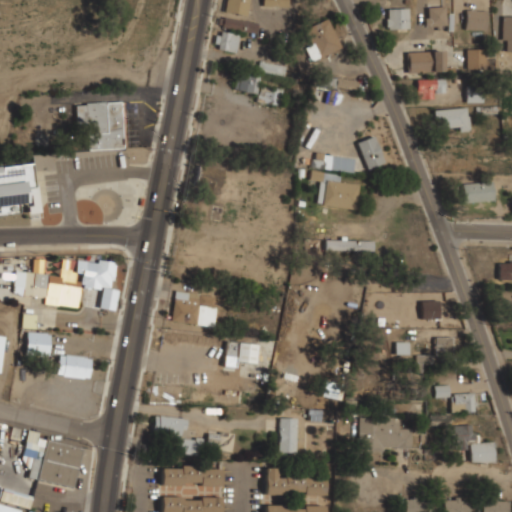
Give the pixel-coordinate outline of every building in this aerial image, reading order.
[(244,15),(247,0),(225,0),(223,10),(244,15)] [(424,26),(444,26),(444,6),(424,6),(424,26)] [(407,29),(407,9),(386,9),(386,29),(407,29)] [(486,9),(465,9),(465,29),(486,29),(486,9)] [(501,50),(511,50),(511,15),(501,15),(501,50)] [(315,60),(342,46),(327,17),(300,31),(315,60)] [(221,28),(256,31),(256,21),(222,18),(221,28)] [(235,34),(217,32),(215,48),(234,50),(235,34)] [(484,48),(465,48),(465,66),(484,66),(484,48)] [(406,50),(406,71),(442,71),(442,50),(406,50)] [(283,75),(284,64),(258,60),(257,71),(283,75)] [(233,89),(257,93),(255,102),(279,106),(282,88),(258,84),(259,74),(236,71),(233,89)] [(319,87),(356,90),(357,80),(320,76),(319,87)] [(434,98),(434,91),(444,91),(444,78),(416,78),(416,98),(434,98)] [(465,85),(465,102),(482,102),(482,85),(465,85)] [(120,102),(74,103),(76,131),(86,131),(87,150),(122,148),(120,102)] [(470,129),(468,106),(436,109),(437,131),(470,129)] [(384,162),(373,134),(356,141),(366,168),(384,162)] [(511,163),(511,154),(477,154),(477,163),(511,163)] [(0,166),(0,213),(39,210),(34,163),(0,166)] [(196,183),(204,184),(203,192),(217,193),(219,165),(197,164),(196,183)] [(354,209),(358,183),(338,180),(339,174),(320,172),(315,203),(354,209)] [(462,182),(462,201),(493,201),(492,181),(462,182)] [(373,239),(325,239),(325,250),(373,250),(373,239)] [(103,262),(61,258),(59,275),(42,273),(44,259),(33,258),(32,271),(14,269),(12,294),(44,297),(44,304),(77,308),(79,283),(101,285),(103,262)] [(511,261),(497,261),(497,280),(511,280),(511,261)] [(171,320),(208,324),(209,316),(210,317),(212,297),(173,293),(171,320)] [(420,318),(438,318),(438,299),(420,299),(420,318)] [(50,334),(28,329),(23,350),(45,355),(50,334)] [(452,336),(434,336),(434,354),(452,354),(452,336)] [(256,343),(225,340),(223,359),(254,362),(256,343)] [(394,353),(407,354),(407,344),(394,344),(394,353)] [(89,375),(88,354),(57,355),(58,377),(89,375)] [(238,403),(238,384),(212,384),(212,403),(238,403)] [(448,385),(434,385),(434,397),(448,396),(448,385)] [(450,410),(474,410),(474,392),(450,392),(450,410)] [(185,418),(154,414),(151,434),(175,438),(173,451),(200,455),(202,439),(183,436),(185,418)] [(362,417),(362,449),(410,449),(410,427),(398,427),(398,417),(362,417)] [(277,418),(277,453),(295,453),(295,418),(277,418)] [(469,462),(494,461),(493,441),(478,442),(478,432),(471,432),(471,424),(450,425),(451,449),(469,449),(469,462)] [(205,446),(232,451),(235,434),(208,429),(205,446)] [(19,464),(29,466),(26,477),(73,487),(82,445),(26,432),(19,464)] [(219,485),(219,465),(160,465),(160,485),(219,485)] [(323,475),(276,476),(276,467),(263,467),(264,496),(323,495),(323,475)] [(32,495),(1,488),(0,493),(0,500),(28,508),(32,495)] [(218,511),(218,495),(159,495),(159,511),(218,511)] [(404,511),(424,511),(424,498),(404,498),(404,511)] [(471,511),(471,499),(443,499),(443,511),(471,511)] [(508,511),(508,500),(481,500),(481,511),(508,511)] [(0,511),(19,511),(20,510),(0,503),(0,511)]
